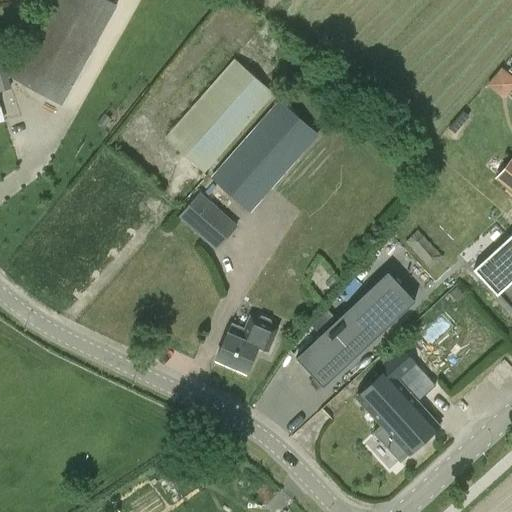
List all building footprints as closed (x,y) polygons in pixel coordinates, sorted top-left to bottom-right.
[(49,0),(8,75),(30,88),(26,96),(50,109),(54,101),(61,105),(117,5),(108,0),(49,0)] [(204,172),(273,93),(233,58),(164,137),(204,172)] [(486,84),(504,100),(511,89),(511,75),(501,67),(486,84)] [(210,178),(250,213),(320,133),(279,98),(210,178)] [(511,156),(495,178),(511,192),(511,156)] [(178,216),(215,250),(238,225),(200,191),(178,216)] [(497,294),(511,280),(511,234),(473,269),(481,277),(497,294)] [(295,357),(322,387),(414,301),(387,272),(295,357)] [(398,320),(406,330),(421,318),(413,308),(406,313),(398,320)] [(246,372),(257,347),(268,352),(279,326),(271,323),(270,319),(261,315),(257,317),(250,315),(244,328),(231,322),(227,331),(215,359),(246,372)] [(408,454),(413,449),(439,425),(399,380),(416,364),(400,347),(382,364),(386,368),(355,396),(381,425),(373,432),(399,461),(407,454),(408,454)]
